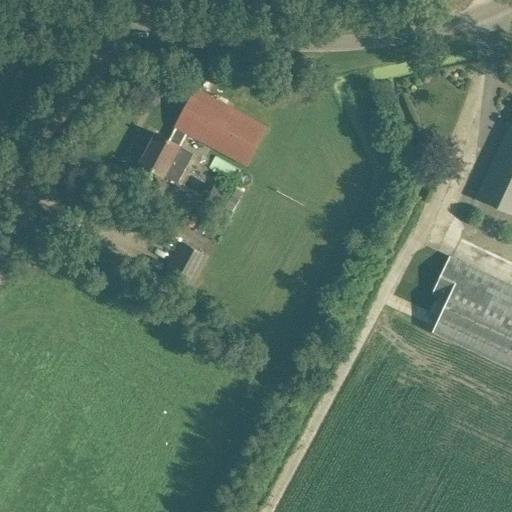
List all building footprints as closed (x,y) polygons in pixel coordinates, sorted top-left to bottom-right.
[(177,128),(187,133),(246,165),(267,126),(197,88),(176,127),(177,128)] [(170,140),(157,133),(141,163),(178,183),(194,153),(181,146),(187,133),(177,128),(170,140)] [(511,128),(492,171),(480,197),(511,212),(511,128)] [(217,182),(207,200),(220,207),(230,189),(217,182)] [(206,205),(196,224),(208,231),(218,212),(206,205)] [(162,278),(190,293),(209,257),(182,242),(162,278)] [(511,286),(451,257),(435,293),(450,300),(438,327),(511,360),(511,286)]
